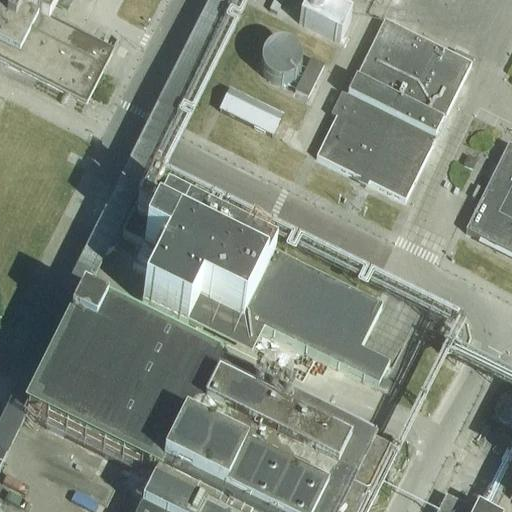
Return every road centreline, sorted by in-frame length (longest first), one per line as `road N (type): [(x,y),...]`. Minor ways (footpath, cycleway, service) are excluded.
road 1 (unknown): [(69,511),(27,477),(14,451),(13,395),(125,132)]
road 2 (unclassified): [(500,318),(125,132)]
road 3 (unclassified): [(405,511),(500,318)]
road 4 (unknown): [(396,267),(483,77)]
